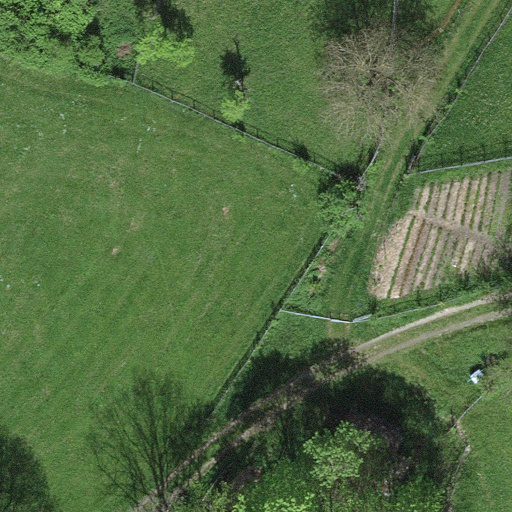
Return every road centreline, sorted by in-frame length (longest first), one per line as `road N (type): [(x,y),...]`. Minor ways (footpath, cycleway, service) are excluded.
road 1 (track): [(325,364),(375,206),(488,0)]
road 2 (track): [(325,364),(143,511)]
road 3 (track): [(511,303),(325,364)]
